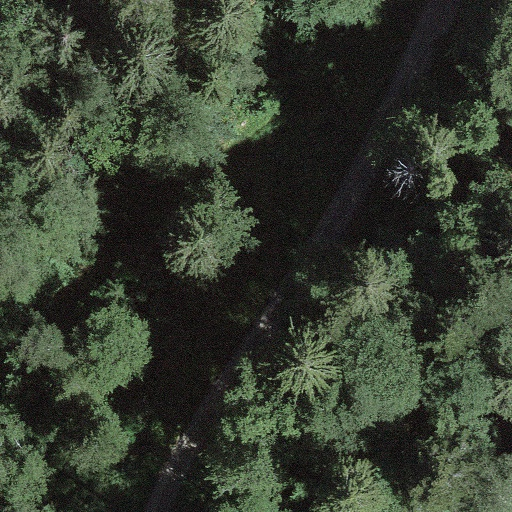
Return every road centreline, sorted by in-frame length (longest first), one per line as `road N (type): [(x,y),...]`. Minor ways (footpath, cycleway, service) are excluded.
road 1 (track): [(459,0),(378,176),(218,366),(165,511)]
road 2 (track): [(0,360),(117,248),(316,81),(427,0)]
